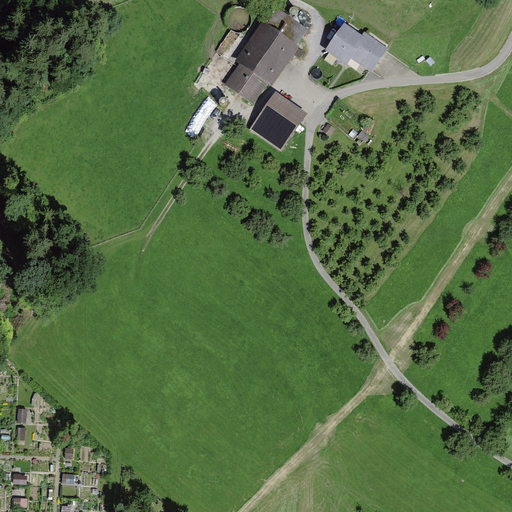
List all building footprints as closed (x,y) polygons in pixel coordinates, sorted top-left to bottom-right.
[(312,32),(276,8),(239,60),(244,64),(229,86),(256,105),(269,86),(272,88),(312,32)] [(362,36),(343,23),(325,51),(349,67),(353,61),(372,73),(389,48),(365,32),(362,36)] [(308,115),(278,92),(249,131),(280,153),(308,115)] [(210,96),(187,124),(197,132),(220,105),(210,96)] [(20,410),(19,423),(28,424),(29,410),(20,410)] [(55,439),(55,423),(38,423),(37,439),(55,439)] [(19,440),(26,440),(28,427),(20,427),(19,440)] [(64,483),(76,483),(76,474),(65,474),(64,483)] [(29,485),(29,475),(16,475),(15,484),(29,485)] [(28,507),(29,500),(17,499),(16,506),(28,507)]
